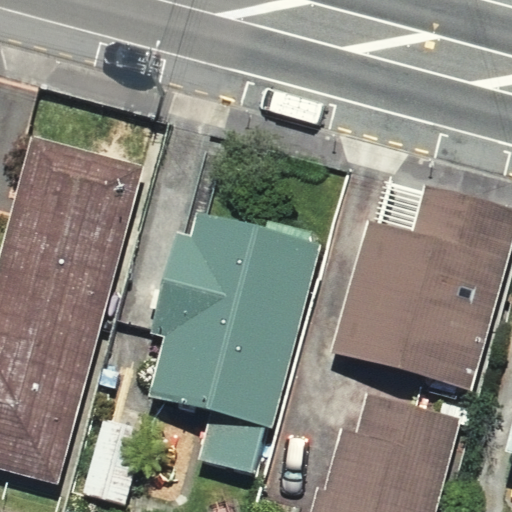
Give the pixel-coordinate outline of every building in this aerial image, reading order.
[(0,304),(0,486),(87,509),(109,423),(171,184),(40,150),(0,304)] [(342,424),(317,511),(460,511),(511,328),(511,218),(389,184),(334,379),(385,393),(374,433),(342,424)] [(149,406),(176,413),(215,423),(204,466),(265,482),(326,249),(199,216),(149,406)] [(142,431),(109,423),(87,509),(99,511),(149,511),(169,438),(142,431)] [(511,439),(497,490),(511,494),(511,439)]
